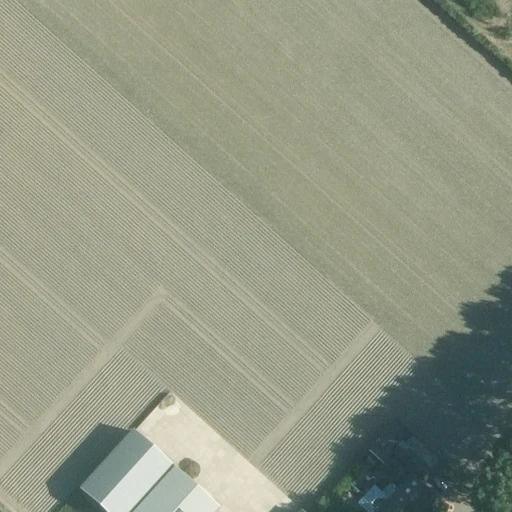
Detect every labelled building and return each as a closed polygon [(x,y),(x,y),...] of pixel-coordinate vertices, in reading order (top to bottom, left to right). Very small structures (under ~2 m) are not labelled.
[(396,425),(375,449),(388,461),(410,437),(396,425)] [(103,511),(125,511),(169,464),(130,428),(76,487),(103,511)] [(422,481),(431,471),(411,452),(402,462),(422,481)] [(215,511),(217,510),(172,469),(133,511),(215,511)] [(422,511),(435,498),(412,477),(381,511),(422,511)] [(366,511),(376,511),(397,489),(390,483),(382,492),(374,485),(357,504),(366,511)]
